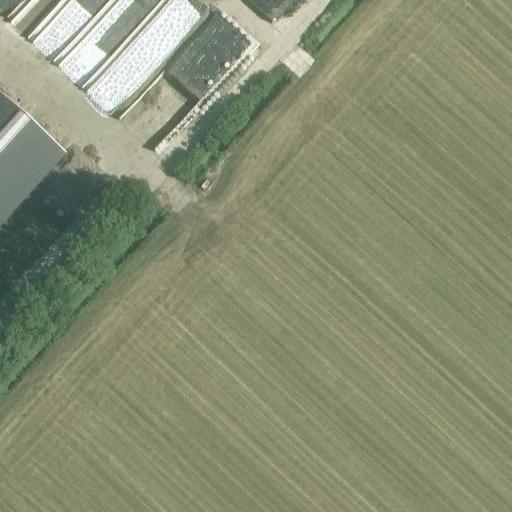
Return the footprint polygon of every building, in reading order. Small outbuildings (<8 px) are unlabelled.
[(98,44),(137,0),(93,0),(74,22),(98,44)] [(277,13),(289,0),(251,0),(271,19),(277,13)] [(130,105),(164,130),(236,33),(202,8),(130,105)] [(0,94),(0,224),(65,153),(0,94)] [(116,200),(107,210),(126,227),(135,217),(116,200)]
